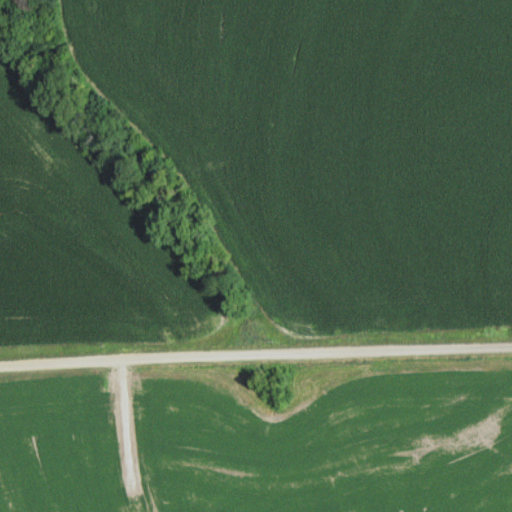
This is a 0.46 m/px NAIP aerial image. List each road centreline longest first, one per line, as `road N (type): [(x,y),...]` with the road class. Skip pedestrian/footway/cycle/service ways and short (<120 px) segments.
road 1 (residential): [(0,363),(511,343)]
road 2 (residential): [(118,357),(133,494)]
